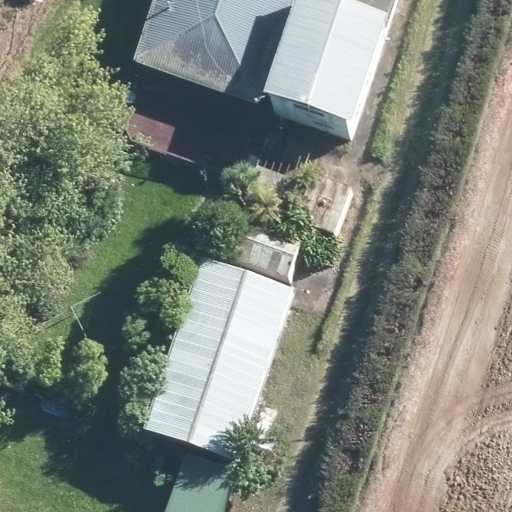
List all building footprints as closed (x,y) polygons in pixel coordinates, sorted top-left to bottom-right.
[(0,0),(0,28),(9,0),(0,0)] [(160,0),(138,79),(126,76),(106,147),(203,175),(223,104),(249,111),(279,8),(293,12),(296,0),(160,0)] [(404,0),(310,0),(272,117),(356,145),(404,0)] [(300,254),(237,236),(229,265),(292,283),(300,254)] [(299,304),(206,273),(150,446),(242,476),(299,304)]
